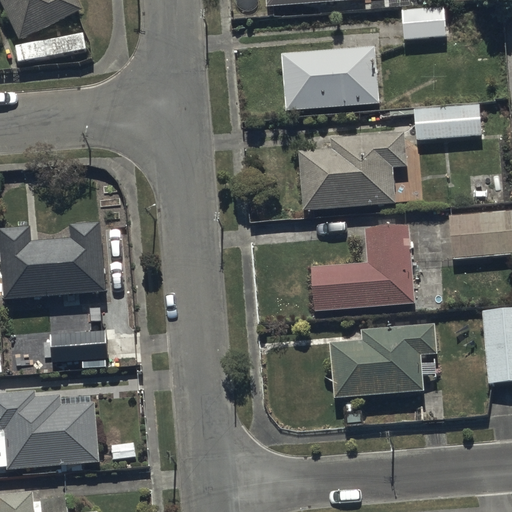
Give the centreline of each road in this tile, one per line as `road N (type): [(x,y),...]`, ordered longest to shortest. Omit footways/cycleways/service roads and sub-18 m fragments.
road 1 (residential): [(182,111),(213,488)]
road 2 (residential): [(213,488),(511,465)]
road 3 (residential): [(0,125),(182,111)]
